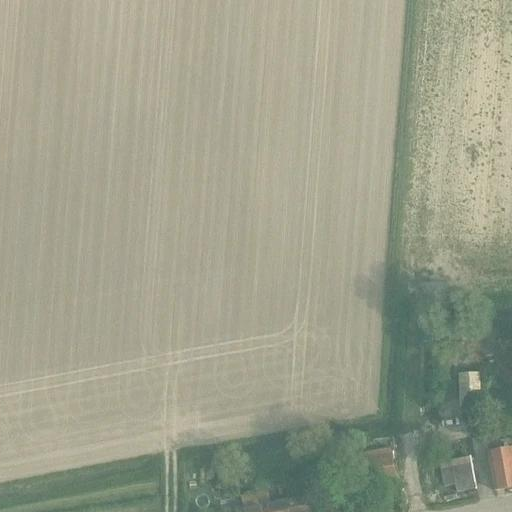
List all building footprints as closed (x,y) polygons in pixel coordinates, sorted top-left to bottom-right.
[(458,375),(459,407),(479,406),(478,375),(458,375)] [(360,453),(367,486),(398,480),(391,446),(360,453)] [(511,448),(488,453),(495,492),(511,488),(511,448)] [(455,485),(456,493),(476,489),(470,458),(440,463),(444,487),(455,485)] [(243,509),(236,511),(309,511),(306,497),(270,504),(267,491),(240,497),(243,509)]
